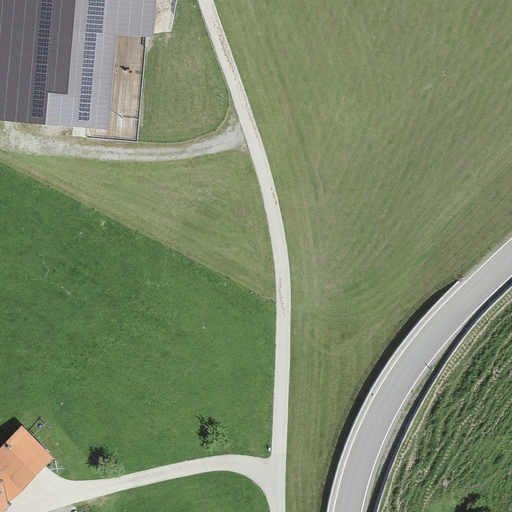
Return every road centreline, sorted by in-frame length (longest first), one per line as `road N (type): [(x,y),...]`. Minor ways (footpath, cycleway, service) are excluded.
road 1 (tertiary): [(511,263),(430,339),(367,442),(350,511)]
road 2 (track): [(277,487),(251,465),(231,463),(48,501)]
